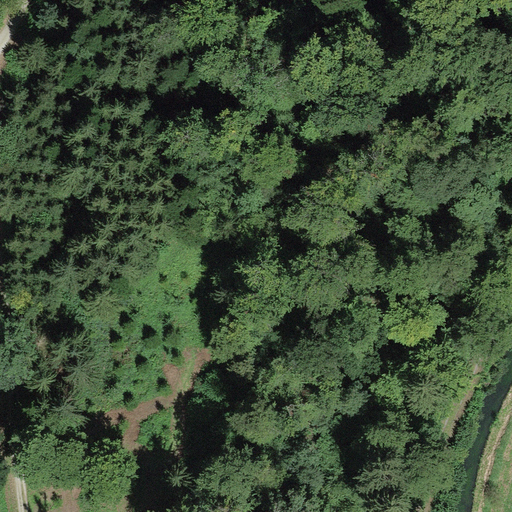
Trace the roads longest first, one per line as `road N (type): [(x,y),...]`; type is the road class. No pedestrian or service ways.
road 1 (track): [(511,278),(436,453),(428,511)]
road 2 (track): [(0,279),(23,511)]
